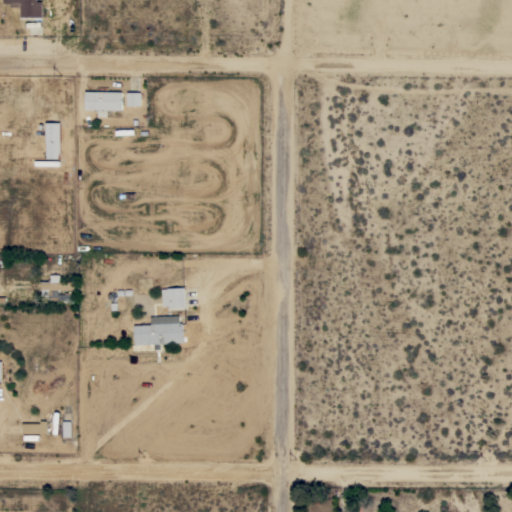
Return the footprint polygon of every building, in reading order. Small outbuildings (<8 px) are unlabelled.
[(37,0),(38,1),(42,1),(42,17),(21,17),(21,7),(11,7),(11,3),(3,3),(3,0),(37,0)] [(96,91),(96,88),(97,88),(97,87),(108,87),(108,91),(121,91),(121,109),(108,109),(108,116),(98,116),(98,109),(85,109),(86,91),(96,91)] [(141,92),(141,105),(127,105),(127,92),(141,92)] [(60,122),(60,158),(46,158),(46,122),(60,122)] [(51,281),(51,274),(60,274),(60,281),(72,281),(72,289),(58,289),(58,294),(65,294),(66,292),(72,292),(73,294),(73,301),(68,301),(68,300),(49,300),(49,296),(42,296),(42,290),(41,290),(40,281),(51,281)] [(168,288),(184,287),(185,307),(169,308),(168,306),(163,306),(162,289),(168,288)] [(134,325),(151,324),(151,316),(179,315),(180,323),(182,323),(183,342),(160,343),(161,349),(155,349),(154,344),(135,345),(134,325)] [(23,423),(41,423),(41,420),(47,420),(47,433),(23,433),(23,423)]
